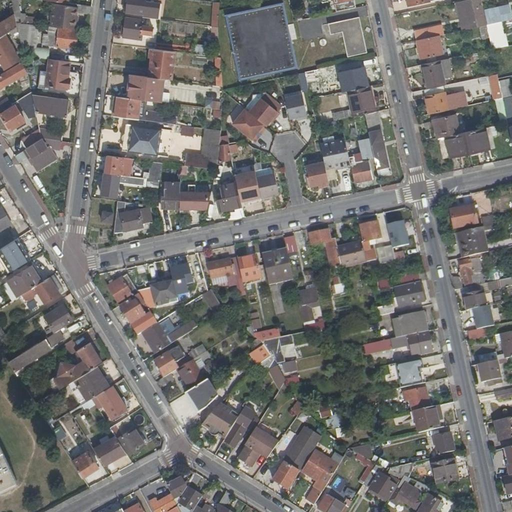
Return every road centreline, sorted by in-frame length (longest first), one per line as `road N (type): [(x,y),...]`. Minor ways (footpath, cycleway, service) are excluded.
road 1 (residential): [(491,511),(419,191)]
road 2 (residential): [(105,0),(73,269)]
road 3 (residential): [(73,269),(302,217)]
road 4 (residential): [(73,269),(183,449)]
road 5 (residential): [(419,191),(378,0)]
road 6 (residential): [(0,152),(73,269)]
road 7 (residential): [(183,449),(71,511)]
